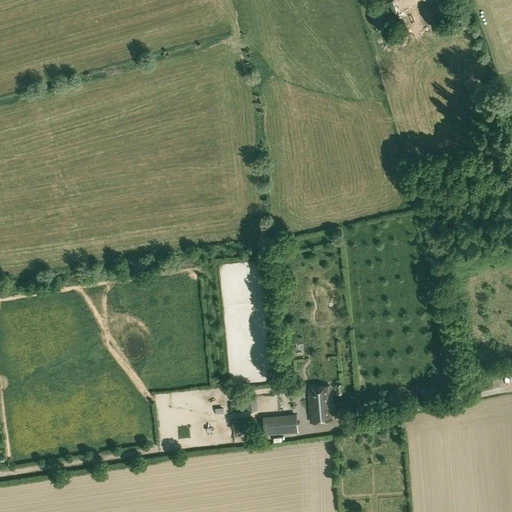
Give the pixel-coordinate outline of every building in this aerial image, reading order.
[(369,9),(377,29),(400,20),(393,1),(369,9)] [(330,395),(329,385),(308,387),(311,421),(332,420),(330,395)] [(257,396),(244,397),(245,411),(258,410),(257,396)] [(263,416),(265,434),(298,431),(296,414),(263,416)] [(183,436),(197,435),(197,424),(182,425),(183,436)]
